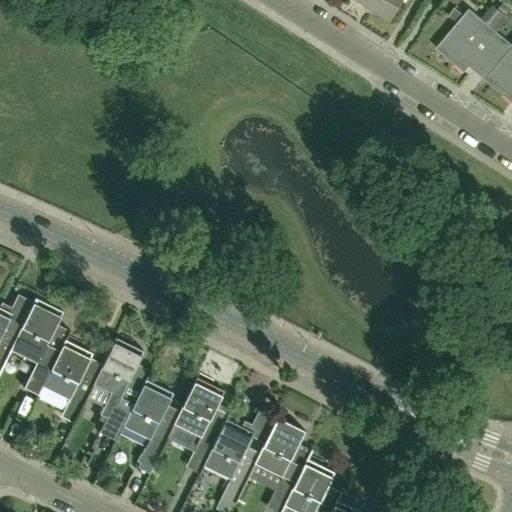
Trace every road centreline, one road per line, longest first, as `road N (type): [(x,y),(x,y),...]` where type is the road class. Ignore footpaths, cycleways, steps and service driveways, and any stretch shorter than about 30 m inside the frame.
road 1 (tertiary): [(511,458),(437,429),(0,212)]
road 2 (residential): [(511,154),(272,0)]
